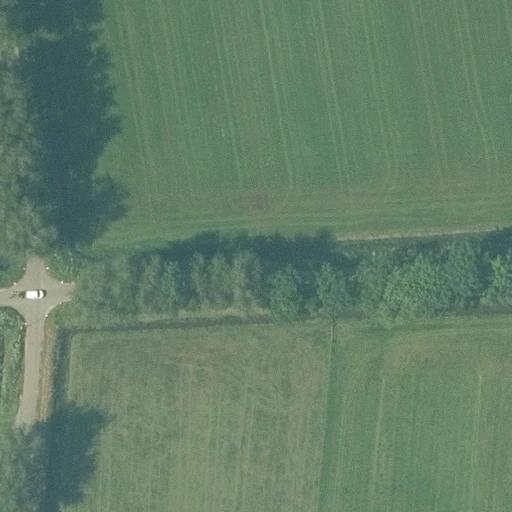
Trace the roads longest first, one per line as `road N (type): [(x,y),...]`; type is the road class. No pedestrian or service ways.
road 1 (unclassified): [(511,266),(36,297)]
road 2 (unclassified): [(36,297),(35,233),(1,0)]
road 3 (unclassified): [(36,297),(19,511)]
